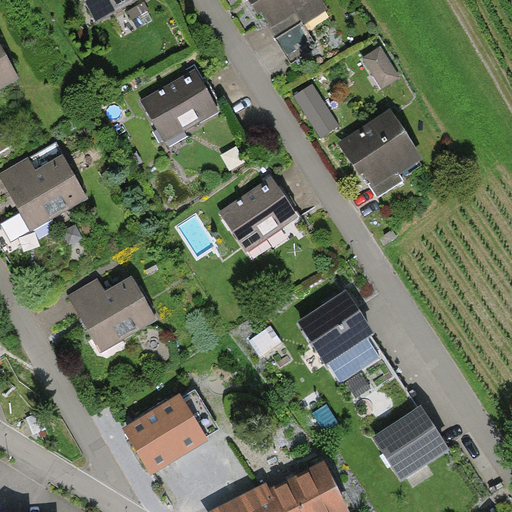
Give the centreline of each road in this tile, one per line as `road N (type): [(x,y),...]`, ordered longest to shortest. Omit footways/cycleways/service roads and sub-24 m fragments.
road 1 (residential): [(511,472),(207,0)]
road 2 (residential): [(104,499),(104,466),(0,284)]
road 3 (residential): [(104,499),(0,434)]
